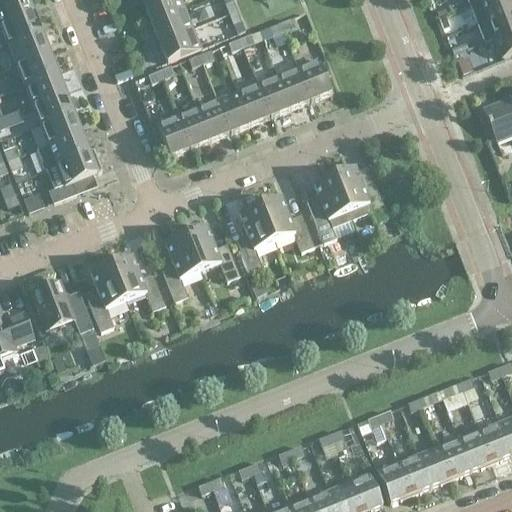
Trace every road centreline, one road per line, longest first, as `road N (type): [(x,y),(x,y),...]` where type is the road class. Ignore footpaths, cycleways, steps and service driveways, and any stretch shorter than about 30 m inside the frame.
road 1 (residential): [(510,311),(67,487),(56,511)]
road 2 (residential): [(157,206),(428,100)]
road 3 (residential): [(510,311),(428,100)]
road 4 (residential): [(157,206),(71,0)]
road 5 (residential): [(0,269),(157,206)]
